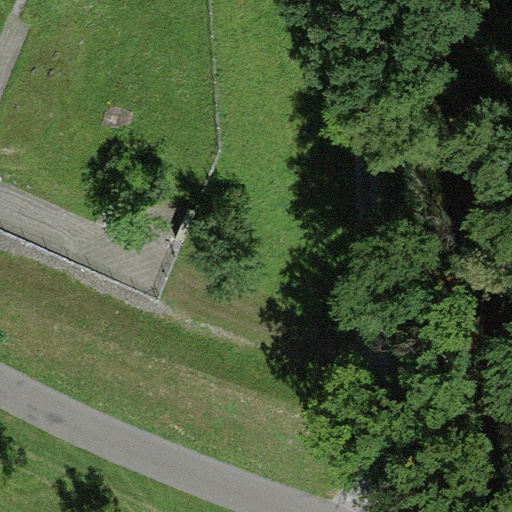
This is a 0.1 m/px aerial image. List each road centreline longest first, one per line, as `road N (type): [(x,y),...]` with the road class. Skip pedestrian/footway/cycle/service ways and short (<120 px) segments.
road 1 (track): [(385,511),(376,184),(355,0)]
road 2 (track): [(310,511),(88,435),(0,384)]
